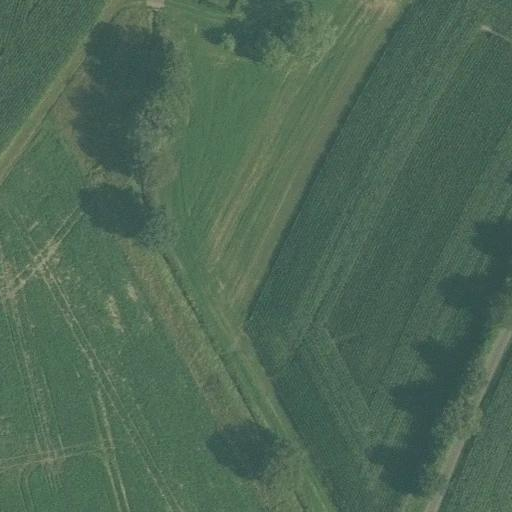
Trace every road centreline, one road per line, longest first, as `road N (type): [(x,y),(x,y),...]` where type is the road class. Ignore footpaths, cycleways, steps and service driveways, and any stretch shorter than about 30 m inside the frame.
road 1 (unclassified): [(431,511),(511,323)]
road 2 (track): [(0,156),(107,0)]
